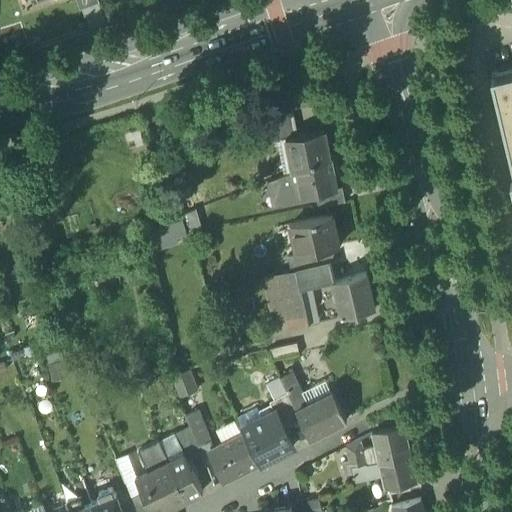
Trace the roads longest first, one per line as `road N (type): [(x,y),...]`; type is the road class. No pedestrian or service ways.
road 1 (secondary): [(367,0),(389,47),(472,374)]
road 2 (primary): [(320,0),(0,101)]
road 3 (residential): [(195,511),(369,418)]
road 4 (secondary): [(472,374),(472,511)]
